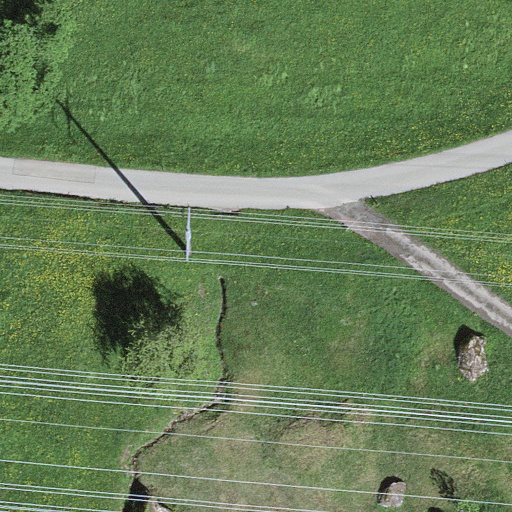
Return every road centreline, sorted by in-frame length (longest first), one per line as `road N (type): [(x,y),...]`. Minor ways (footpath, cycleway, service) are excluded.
road 1 (unclassified): [(0,176),(226,196),(334,196),(511,149)]
road 2 (track): [(334,196),(511,315)]
